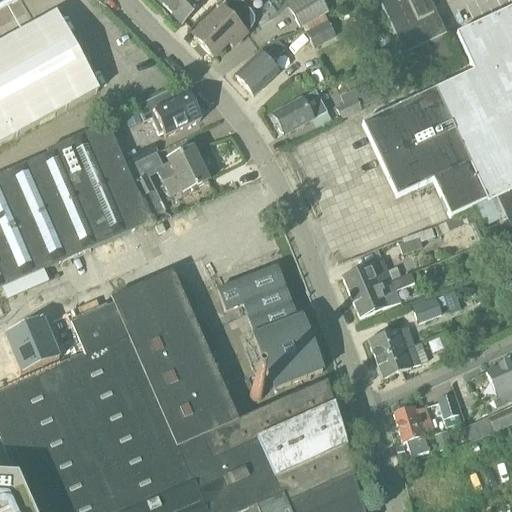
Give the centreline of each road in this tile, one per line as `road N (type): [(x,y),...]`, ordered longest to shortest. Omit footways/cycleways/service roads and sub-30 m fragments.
road 1 (residential): [(365,410),(266,164),(225,105),(124,0)]
road 2 (residential): [(365,410),(511,344)]
road 3 (unknown): [(304,248),(332,236),(352,212),(339,143)]
